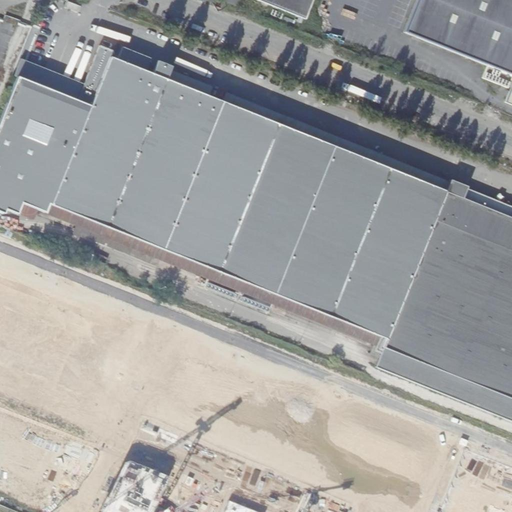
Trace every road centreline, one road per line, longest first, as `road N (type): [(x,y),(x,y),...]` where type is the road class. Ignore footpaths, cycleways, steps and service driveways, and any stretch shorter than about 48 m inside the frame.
road 1 (unknown): [(89,23),(511,201)]
road 2 (residential): [(150,0),(511,144)]
road 3 (unknown): [(361,84),(384,32),(495,86)]
